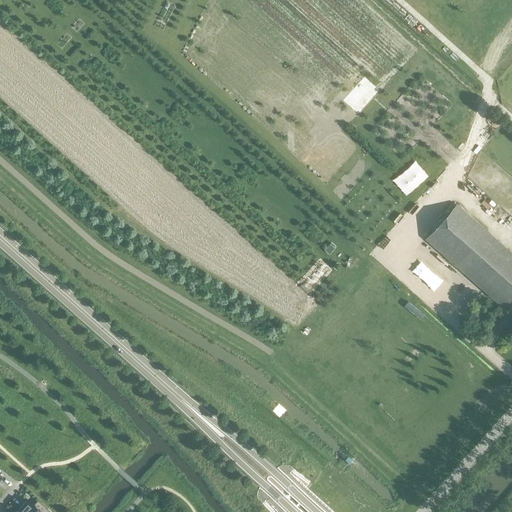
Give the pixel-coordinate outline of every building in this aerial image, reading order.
[(404,195),(432,168),(423,158),(394,185),(404,195)] [(377,178),(396,182),(399,169),(379,166),(377,178)] [(425,238),(472,280),(503,308),(511,298),(511,253),(456,204),(425,238)] [(433,288),(442,278),(424,260),(415,270),(433,288)] [(340,320),(362,338),(379,316),(358,299),(340,320)] [(51,511),(38,499),(33,504),(28,499),(27,500),(19,508),(20,508),(19,509),(22,511),(51,511)]
